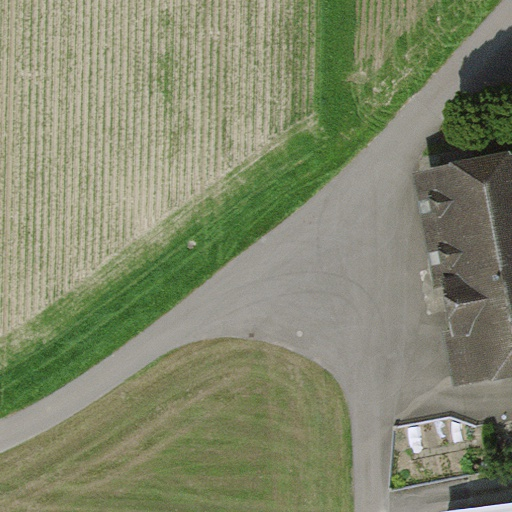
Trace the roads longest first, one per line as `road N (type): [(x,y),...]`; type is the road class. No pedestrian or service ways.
road 1 (unclassified): [(287,249),(112,383),(0,446)]
road 2 (unclassified): [(511,34),(391,160),(287,249)]
road 3 (unclassified): [(384,511),(385,365),(287,249)]
